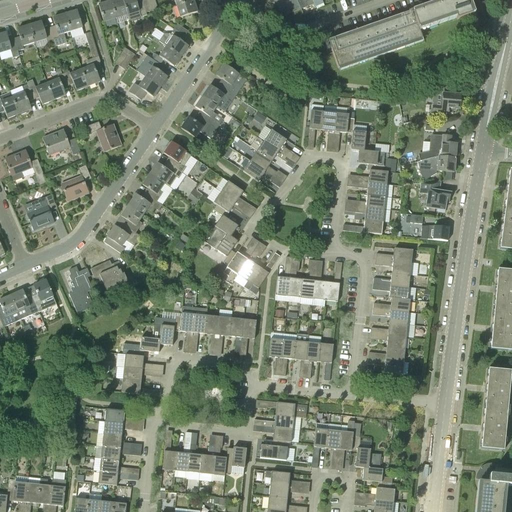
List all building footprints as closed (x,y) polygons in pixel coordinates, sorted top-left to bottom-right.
[(126,16),(121,0),(111,0),(112,0),(112,1),(109,2),(115,19),(126,16)] [(145,16),(141,1),(136,3),(135,0),(121,0),(126,16),(127,15),(129,21),(132,22),(139,20),(141,17),(145,16)] [(146,13),(151,11),(147,0),(144,0),(141,1),(145,16),(146,15),(146,13)] [(147,0),(151,11),(157,9),(154,0),(147,0)] [(296,0),(281,0),(275,3),(278,11),(297,2),(296,0)] [(314,4),(312,0),(296,0),(297,2),(300,10),(301,10),(314,4)] [(448,0),(450,2),(329,44),(331,50),(338,70),(422,40),(418,30),(455,17),(456,21),(471,16),(471,15),(465,0),(448,0)] [(115,19),(109,2),(108,2),(108,1),(99,4),(99,5),(98,5),(103,23),(115,19)] [(193,1),(175,7),(179,19),(197,14),(197,12),(198,11),(195,3),(194,3),(193,1)] [(297,2),(278,11),(281,17),(282,18),(300,10),(297,2)] [(64,15),(69,33),(81,29),(76,11),(64,15)] [(63,34),(69,33),(64,15),(52,18),(55,26),(48,28),(52,40),(53,40),(55,47),(66,44),(63,34)] [(52,40),(48,28),(43,30),(40,22),(29,26),(34,44),(35,43),(46,40),(47,42),(52,40)] [(174,31),(184,38),(188,33),(177,25),(174,31)] [(22,47),(34,44),(29,26),(17,30),(19,37),(13,39),(17,51),(18,57),(19,56),(18,51),(23,50),(22,47)] [(181,43),(184,38),(174,31),(170,35),(163,35),(159,42),(165,47),(181,58),(182,56),(183,56),(188,50),(187,49),(188,47),(181,43)] [(17,51),(13,39),(8,41),(5,33),(0,34),(0,53),(10,51),(13,58),(18,57),(17,51)] [(88,47),(94,45),(90,33),(84,35),(88,47)] [(81,70),(88,87),(99,83),(96,75),(103,73),(94,45),(88,47),(92,59),(93,64),(87,67),(81,70)] [(175,66),(181,58),(165,47),(158,58),(156,56),(152,61),(163,69),(166,64),(174,69),(176,66),(175,66)] [(134,55),(124,49),(121,53),(126,57),(119,67),(124,70),(134,55)] [(119,67),(126,57),(121,53),(114,63),(119,67)] [(147,73),(147,75),(144,78),(145,79),(160,89),(167,78),(160,74),(163,69),(152,61),(149,66),(151,68),(150,68),(149,69),(148,70),(147,71),(147,73)] [(219,87),(230,94),(230,93),(235,96),(246,81),(238,75),(223,65),(216,76),(223,81),(219,87)] [(76,91),(88,87),(81,70),(69,74),(68,72),(62,75),(67,86),(73,84),(76,91)] [(62,89),(67,86),(62,75),(57,77),(58,79),(46,84),(53,101),(65,96),(62,89)] [(160,89),(145,79),(138,88),(134,86),(129,94),(141,102),(146,94),(153,99),(160,89)] [(53,101),(46,84),(35,88),(34,86),(28,89),(33,100),(39,98),(42,105),(53,101)] [(230,94),(219,87),(216,91),(209,86),(201,97),(216,108),(221,101),(224,103),(230,94)] [(33,100),(28,89),(24,91),(22,88),(22,87),(10,92),(12,97),(19,115),(30,110),(27,102),(33,100)] [(451,96),(451,88),(443,87),(441,88),(443,95),(441,95),(441,96),(442,96),(441,107),(433,106),(432,115),(442,116),(442,114),(448,114),(448,110),(453,110),(453,111),(459,111),(460,96),(451,96)] [(19,115),(12,97),(0,102),(0,101),(0,113),(4,112),(7,119),(19,115)] [(213,113),(216,108),(201,97),(194,107),(202,112),(198,118),(209,125),(216,130),(223,120),(213,113)] [(379,103),(380,110),(391,109),(390,102),(390,101),(379,103)] [(321,132),(323,114),(311,112),(309,130),(311,130),(311,133),(308,133),(308,140),(314,141),(315,131),(321,132)] [(253,119),(259,123),(263,117),(257,113),(253,119)] [(321,132),(328,132),(332,133),(334,133),(336,115),(323,114),(321,132)] [(334,133),(336,133),(339,134),(346,134),(348,120),(348,116),(336,115),(334,133)] [(209,125),(198,118),(195,122),(188,117),(180,128),(195,139),(200,133),(210,140),(216,130),(209,125)] [(425,119),(409,123),(411,130),(426,126),(425,119)] [(359,152),(364,152),(366,134),(353,133),(354,121),(348,120),(346,134),(352,135),(350,151),(358,152),(359,152)] [(101,130),(98,123),(84,128),(87,135),(95,132),(104,153),(120,147),(112,126),(101,130)] [(67,142),(63,131),(42,140),(49,157),(70,148),(73,156),(80,153),(74,140),(67,142)] [(281,154),(287,158),(290,153),(282,148),(286,142),(271,131),(263,142),(279,153),(281,154)] [(437,158),(454,159),(455,145),(449,145),(450,138),(430,136),(429,152),(418,155),(420,162),(437,158)] [(272,163),(276,157),(278,154),(279,153),(263,142),(263,143),(256,138),(250,147),(257,152),(272,163)] [(167,165),(182,175),(186,168),(184,167),(191,157),(171,144),(164,154),(171,159),(167,165)] [(30,163),(25,151),(4,160),(11,177),(12,176),(14,182),(23,178),(21,173),(32,168),(39,186),(46,184),(37,160),(30,163)] [(268,168),(272,163),(257,152),(250,162),(245,159),(265,173),(266,171),(269,173),(267,175),(273,178),(273,179),(282,185),(286,178),(277,172),(276,174),(268,168)] [(385,154),(364,152),(359,152),(358,152),(357,165),(367,166),(367,171),(369,172),(387,174),(389,174),(389,168),(383,167),(385,154)] [(285,164),(284,165),(292,170),(296,164),(287,158),(281,154),(278,159),(285,164)] [(453,174),(454,159),(437,158),(420,162),(417,163),(419,171),(453,174)] [(279,189),(282,185),(273,179),(273,178),(267,175),(265,173),(245,159),(241,165),(246,169),(243,173),(258,183),(262,178),(279,189)] [(182,175),(167,165),(164,170),(157,165),(149,175),(164,185),(169,189),(176,178),(178,180),(182,175)] [(67,202),(88,194),(83,182),(90,179),(85,166),(78,169),(81,176),(60,185),(67,202)] [(369,172),(368,179),(368,182),(368,184),(386,186),(387,174),(381,173),(369,172)] [(160,192),(164,185),(149,175),(142,186),(150,191),(146,196),(162,207),(157,203),(163,194),(160,192)] [(365,184),(358,183),(347,182),(347,188),(367,190),(367,197),(385,199),(386,186),(368,184),(365,184)] [(220,194),(235,204),(239,199),(243,193),(227,183),(220,194)] [(448,204),(450,194),(438,193),(440,183),(419,185),(418,195),(427,196),(425,209),(438,211),(437,213),(443,214),(445,203),(448,204)] [(201,196),(193,190),(185,201),(192,206),(201,196)] [(228,215),(232,209),(234,205),(235,204),(220,194),(213,204),(216,206),(216,207),(228,215)] [(33,231),(53,223),(49,212),(56,209),(51,196),(41,200),(44,208),(26,215),(33,231)] [(162,207),(146,196),(143,201),(135,196),(128,207),(143,217),(147,212),(151,215),(155,210),(159,212),(162,207)] [(367,197),(366,204),(365,207),(365,209),(383,211),(385,199),(367,197)] [(241,201),(237,206),(243,210),(247,205),(241,201)] [(240,214),(243,210),(237,206),(235,210),(240,214)] [(139,223),(143,217),(128,207),(121,217),(128,222),(125,227),(135,234),(142,225),(139,223)] [(225,219),(228,215),(216,207),(213,211),(222,217),(214,228),(226,236),(230,239),(230,238),(235,241),(231,238),(238,228),(225,219)] [(365,209),(365,211),(365,215),(364,222),(382,224),(383,211),(365,209)] [(511,211),(504,210),(499,250),(511,251),(511,253),(511,211)] [(422,226),(423,218),(411,216),(410,224),(422,226)] [(364,222),(363,228),(362,234),(381,236),(382,224),(364,222)] [(135,234),(125,227),(121,232),(114,227),(106,238),(107,239),(104,243),(121,255),(125,250),(122,248),(126,242),(133,247),(140,238),(135,234)] [(447,243),(448,229),(433,228),(422,228),(422,233),(427,233),(427,241),(447,243)] [(187,244),(190,240),(182,234),(179,239),(187,244)] [(237,242),(235,241),(230,238),(230,239),(226,236),(215,251),(226,258),(223,264),(228,267),(236,255),(231,252),(237,242)] [(249,259),(259,244),(252,239),(245,249),(248,250),(243,258),(237,254),(236,255),(228,267),(226,269),(237,276),(247,261),(249,259)] [(180,252),(185,246),(179,242),(175,248),(180,252)] [(249,259),(253,262),(256,258),(259,259),(265,249),(259,244),(249,259)] [(394,250),(393,257),(393,260),(393,262),(411,264),(412,252),(394,250)] [(287,298),(292,259),(285,258),(284,269),(285,270),(284,279),(277,278),(275,296),(287,298)] [(300,299),(302,281),(295,280),(296,272),(298,273),(299,260),(292,259),(287,298),(300,299)] [(257,268),(252,264),(247,261),(237,276),(247,283),(257,268)] [(312,300),(316,262),(308,261),(307,272),(309,273),(308,282),(302,281),(300,299),(312,300)] [(98,280),(101,285),(103,284),(118,278),(115,272),(118,271),(117,268),(115,269),(113,265),(111,266),(110,262),(90,270),(95,281),(98,280)] [(325,302),(327,284),(320,283),(322,263),(316,262),(312,300),(325,302)] [(393,262),(392,265),(392,268),(391,275),(409,277),(411,264),(393,262)] [(273,267),(269,264),(265,269),(270,272),(273,267)] [(76,268),(69,271),(71,277),(69,277),(71,282),(69,283),(71,288),(69,289),(71,294),(68,295),(77,315),(93,308),(87,293),(92,291),(87,279),(90,277),(87,272),(79,275),(76,268)] [(258,290),(268,275),(263,272),(257,268),(247,283),(258,290)] [(102,294),(106,302),(111,299),(127,292),(124,284),(127,283),(124,274),(122,275),(120,271),(118,271),(115,272),(118,278),(103,284),(106,292),(102,294)] [(511,271),(497,271),(494,310),(511,312),(511,271)] [(391,275),(390,281),(390,285),(390,287),(408,289),(409,277),(391,275)] [(31,297),(36,308),(47,304),(45,301),(52,298),(45,281),(33,286),(36,294),(31,297)] [(339,285),(337,285),(333,284),(327,284),(325,302),(337,303),(339,285)] [(390,287),(387,287),(373,285),(372,291),(389,293),(388,300),(391,300),(407,302),(408,289),(390,287)] [(36,308),(31,297),(25,299),(22,291),(10,296),(20,320),(38,313),(36,308)] [(138,295),(132,302),(137,307),(144,301),(138,295)] [(0,321),(3,328),(20,320),(10,296),(0,300),(0,305),(2,310),(0,310),(0,321)] [(410,302),(407,302),(391,300),(390,307),(373,305),(373,310),(387,312),(387,310),(390,310),(390,312),(408,314),(410,302)] [(192,334),(194,309),(182,307),(181,318),(179,333),(186,333),(185,341),(184,341),(183,353),(190,354),(191,344),(191,337),(192,334)] [(192,334),(194,334),(198,334),(204,335),(206,317),(207,310),(194,309),(192,334)] [(387,314),(387,312),(373,310),(372,316),(389,318),(389,324),(407,326),(408,314),(390,312),(390,314),(387,314)] [(511,312),(494,310),(490,350),(511,352),(511,312)] [(179,333),(181,318),(175,317),(174,321),(162,320),(159,341),(159,346),(159,352),(160,346),(172,347),(173,332),(179,333)] [(204,335),(211,336),(215,336),(216,337),(218,318),(206,317),(204,335)] [(216,337),(219,337),(223,337),(229,338),(231,320),(218,318),(216,337)] [(159,341),(162,320),(155,319),(152,340),(141,339),(140,346),(135,346),(134,350),(123,349),(122,356),(125,356),(129,356),(143,358),(144,352),(159,354),(159,352),(159,346),(159,341)] [(241,339),(243,321),(231,320),(229,338),(236,339),(235,348),(240,349),(241,342),(241,339)] [(241,339),(243,339),(247,340),(254,340),(256,322),(243,321),(241,339)] [(389,324),(388,331),(388,335),(387,337),(406,339),(407,326),(389,324)] [(387,337),(384,336),(370,335),(369,341),(387,343),(386,349),(404,351),(406,339),(387,337)] [(268,358),(275,359),(279,360),(281,360),(283,341),(270,340),(268,358)] [(281,360),(283,360),(287,360),(293,361),(295,343),(283,341),(281,360)] [(306,362),(308,344),(295,343),(293,361),(300,362),(298,379),(304,379),(305,365),(306,362)] [(306,362),(308,362),(311,363),(318,363),(320,345),(308,344),(306,362)] [(320,345),(318,363),(325,364),(323,381),(329,382),(330,368),(328,367),(329,365),(331,365),(333,347),(320,345)] [(403,363),(404,351),(386,349),(385,356),(368,354),(367,359),(403,363)] [(142,371),(142,369),(142,365),(143,358),(129,356),(125,356),(124,369),(142,371)] [(402,376),(403,363),(367,359),(367,365),(384,367),(383,374),(402,376)] [(144,371),(142,371),(124,369),(122,381),(141,383),(141,376),(151,377),(152,372),(144,371)] [(488,370),(484,410),(507,412),(511,372),(488,370)] [(121,394),(139,396),(140,390),(141,383),(122,381),(121,394)] [(260,402),(256,402),(255,408),(255,409),(267,411),(267,409),(273,409),(273,404),(260,402)] [(294,406),(276,404),(276,410),(275,416),(305,419),(306,414),(306,407),(294,406)] [(104,422),(122,424),(123,419),(123,412),(105,410),(104,422)] [(484,410),(480,450),(503,452),(507,412),(484,410)] [(305,420),(305,419),(275,416),(274,423),(254,421),(253,427),(292,430),(293,419),(305,420)] [(131,431),(132,425),(125,425),(122,424),(104,422),(102,435),(121,437),(122,430),(131,431)] [(338,451),(340,451),(344,451),(351,452),(352,438),(354,424),(354,422),(348,422),(347,433),(340,433),(338,451)] [(368,469),(381,471),(382,459),(380,459),(380,456),(370,455),(370,451),(359,450),(360,438),(359,438),(360,424),(354,424),(352,438),(351,452),(357,453),(355,469),(357,469),(357,468),(363,469),(368,469)] [(326,450),(328,431),(328,426),(315,425),(315,430),(312,458),(311,464),(311,469),(317,469),(319,449),(326,450)] [(291,443),(292,430),(253,427),(252,433),(273,435),(272,441),(291,443)] [(326,450),(332,450),(336,451),(338,451),(340,433),(328,431),(326,450)] [(187,473),(190,445),(191,434),(185,433),(183,454),(176,454),(174,472),(187,473)] [(120,443),(121,437),(102,435),(101,447),(140,451),(141,445),(120,443)] [(224,477),(224,473),(226,459),(219,458),(220,449),(221,449),(223,438),(215,437),(214,448),(211,476),(224,477)] [(291,444),(291,443),(272,441),(272,447),(261,446),(259,459),(279,461),(285,462),(286,449),(290,448),(290,444),(291,444)] [(199,474),(201,456),(194,456),(195,446),(190,445),(187,473),(199,474)] [(140,457),(140,451),(101,447),(100,459),(118,461),(119,455),(140,457)] [(211,476),(214,448),(208,447),(207,457),(201,456),(199,474),(211,476)] [(226,459),(224,473),(230,474),(231,467),(244,469),(246,450),(233,449),(233,450),(227,449),(226,459)] [(176,454),(170,453),(164,452),(162,470),(174,472),(176,454)] [(118,468),(118,461),(100,459),(99,472),(138,476),(138,470),(118,468)] [(382,471),(381,471),(368,469),(363,469),(357,468),(357,469),(363,469),(362,482),(377,483),(376,489),(391,491),(392,479),(381,478),(382,471)] [(511,487),(511,474),(511,469),(494,468),(494,471),(487,470),(486,469),(480,477),(482,478),(481,483),(480,483),(477,511),(499,511),(502,486),(511,487)] [(137,481),(138,476),(99,472),(97,485),(116,486),(117,479),(137,481)] [(291,488),(298,488),(298,483),(289,482),(289,475),(265,473),(265,479),(264,485),(270,485),(288,487),(291,488)] [(49,511),(52,486),(47,486),(48,480),(40,479),(40,485),(38,505),(44,505),(43,511),(49,511)] [(52,486),(49,511),(55,511),(56,507),(63,508),(65,488),(65,481),(53,480),(52,486)] [(12,502),(14,482),(8,482),(7,496),(0,495),(0,511),(5,511),(6,501),(12,502)] [(12,502),(19,503),(25,504),(27,484),(14,482),(12,502)] [(27,484),(25,504),(31,504),(38,505),(40,485),(27,484)] [(287,500),(287,493),(288,490),(288,487),(270,485),(268,498),(287,500)] [(394,491),(391,491),(376,489),(375,496),(366,495),(365,501),(393,504),(394,491)] [(283,511),(285,511),(286,511),(286,507),(287,500),(268,498),(267,510),(283,511)] [(86,511),(88,500),(75,499),(73,511),(86,511)] [(391,511),(393,504),(365,501),(354,499),(353,506),(364,508),(364,506),(374,507),(373,511),(391,511)] [(99,511),(100,502),(88,500),(86,511),(99,511)] [(100,502),(99,511),(111,511),(113,503),(100,502)] [(113,503),(111,511),(125,511),(126,504),(113,503)]
